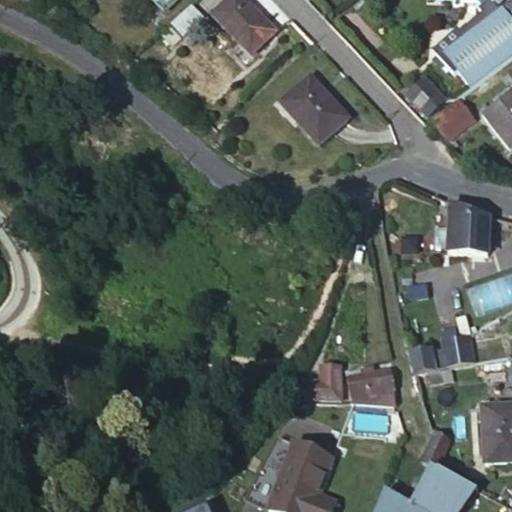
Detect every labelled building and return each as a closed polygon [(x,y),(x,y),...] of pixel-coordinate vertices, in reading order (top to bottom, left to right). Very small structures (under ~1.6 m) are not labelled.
[(181,1),(180,0),(168,0),(163,6),(157,0),(145,0),(163,18),(181,1)] [(275,35),(241,0),(230,0),(211,19),(249,59),(275,35)] [(472,90),(511,60),(511,0),(488,0),(490,1),(479,12),(482,16),(463,34),(460,30),(434,53),(456,77),(460,74),(472,90)] [(171,28),(183,39),(202,22),(190,11),(171,28)] [(170,27),(161,36),(173,49),(183,39),(171,28),(170,27)] [(309,80),(282,103),(300,122),(296,126),(318,149),(347,122),(309,80)] [(445,102),(424,81),(407,96),(428,117),(445,102)] [(511,151),(511,150),(511,89),(478,117),(508,154),(511,151)] [(300,122),(282,103),(279,107),(296,126),(300,122)] [(455,103),(427,124),(447,145),(472,123),(455,103)] [(488,220),(450,206),(446,257),(485,260),(488,220)] [(483,305),(501,304),(500,289),(482,290),(483,305)] [(506,360),(496,321),(477,332),(484,365),(506,360)] [(468,337),(474,367),(484,365),(477,332),(468,337)] [(406,360),(412,380),(472,367),(466,338),(439,344),(440,353),(406,360)] [(350,409),(392,410),(392,389),(388,373),(373,376),(372,370),(361,373),(362,377),(346,381),(349,397),(350,409)] [(338,402),(337,384),(303,383),(304,403),(338,402)] [(511,465),(511,409),(483,412),(485,441),(480,442),(482,468),(511,465)] [(448,445),(431,437),(419,464),(428,468),(435,471),(448,445)] [(325,511),(313,506),(317,498),(329,463),(294,449),(270,511),(325,511)] [(473,493),(435,471),(428,468),(409,509),(383,495),(375,511),(455,511),(466,490),(473,493)] [(331,511),(334,506),(317,498),(313,506),(325,511),(331,511)]
